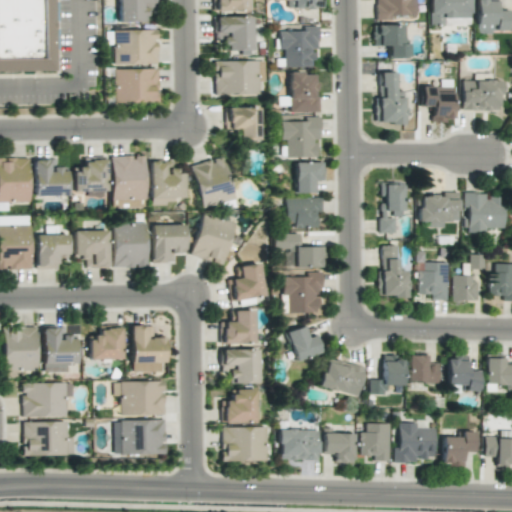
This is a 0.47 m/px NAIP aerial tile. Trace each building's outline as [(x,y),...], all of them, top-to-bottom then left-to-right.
[(52,0),(0,0),(0,71),(53,71),(52,0)] [(115,0),(116,22),(145,22),(144,10),(154,10),(153,0),(115,0)] [(245,10),(244,0),(210,0),(211,11),(245,10)] [(284,0),(285,8),(315,8),(315,0),(284,0)] [(374,0),(375,20),(388,20),(388,15),(413,15),(412,0),(374,0)] [(426,0),(427,26),(442,26),(442,19),(468,18),(467,0),(426,0)] [(473,0),(473,34),(490,34),(490,30),(506,31),(506,11),(494,10),(494,0),(473,0)] [(249,17),(212,16),(212,36),(220,36),(220,53),(248,54),(249,17)] [(370,25),(370,46),(386,45),(386,59),(406,58),(405,41),(400,41),(400,25),(370,25)] [(281,67),(312,66),(311,49),(316,49),(316,26),(300,26),(301,30),(275,31),(276,50),(281,50),(281,67)] [(154,63),(154,29),(111,30),(111,64),(154,63)] [(254,60),(211,61),(212,96),(255,95),(254,60)] [(111,69),(111,103),(155,102),(154,68),(111,69)] [(372,98),(372,124),(402,123),(401,91),(393,92),(392,72),(375,72),(376,98),(372,98)] [(286,112),(316,112),(316,97),(313,97),(312,73),(286,73),(286,112)] [(458,110),(497,111),(498,80),(488,80),(488,74),(471,73),(471,80),(459,80),(458,110)] [(418,87),(418,106),(429,106),(429,121),(450,121),(450,81),(444,81),(444,87),(418,87)] [(223,107),(222,129),(237,129),(237,137),(255,138),(256,108),(223,107)] [(280,121),(281,158),(315,157),(314,141),(317,141),(317,116),(301,117),(301,121),(280,121)] [(142,155),(108,156),(108,200),(143,199),(142,155)] [(187,165),(199,208),(231,199),(219,156),(187,165)] [(0,202),(26,202),(25,158),(0,158),(0,202)] [(30,160),(31,196),(64,195),(64,167),(52,167),(52,159),(30,160)] [(103,159),(80,160),(80,167),(69,167),(70,192),(84,191),(84,195),(105,195),(103,159)] [(146,162),(146,198),(181,197),(181,173),(172,173),(172,161),(146,162)] [(292,193),(313,193),(312,180),(321,180),(320,162),(291,162),(292,193)] [(391,234),(391,217),(401,217),(401,184),(377,184),(377,196),(382,196),(382,203),(376,203),(376,234),(391,234)] [(414,221),(425,222),(425,228),(441,228),(441,221),(456,221),(456,192),(440,192),(440,196),(415,196),(414,221)] [(483,228),(501,228),(500,197),(483,197),(483,193),(461,193),(462,233),(483,233),(483,228)] [(281,198),(282,223),(291,223),(291,229),(314,228),(314,212),(319,212),(319,197),(281,198)] [(187,256),(220,265),(232,222),(199,213),(187,256)] [(0,224),(25,224),(25,216),(0,216),(0,224)] [(143,267),(143,223),(108,223),(109,268),(143,267)] [(182,224),(147,225),(148,263),(170,262),(170,253),(182,253),(182,224)] [(27,225),(0,225),(0,268),(28,268),(27,225)] [(70,231),(70,259),(83,258),(83,268),(105,267),(104,230),(70,231)] [(32,235),(33,269),(54,269),(53,254),(65,254),(65,234),(32,235)] [(290,268),(321,267),(321,246),(297,247),(297,234),(271,234),(271,249),(289,249),(290,268)] [(395,271),(395,245),(378,246),(378,271),(374,271),(374,297),(405,296),(404,270),(395,271)] [(445,262),(413,261),(412,294),(428,295),(428,300),(444,300),(445,262)] [(261,295),(256,263),(236,266),(238,278),(224,279),(227,300),(261,295)] [(499,301),(511,301),(511,263),(485,263),(484,295),(499,296),(499,301)] [(285,313),(315,313),(315,291),(319,291),(319,272),(304,272),(304,276),(279,277),(279,295),(285,295),(285,313)] [(472,275),(448,276),(448,301),(472,301),(472,275)] [(217,344),(251,343),(251,310),(231,311),(231,321),(216,322),(217,344)] [(315,334),(306,337),(302,325),(282,332),(292,361),(320,352),(315,334)] [(33,326),(0,327),(0,376),(34,375),(33,326)] [(161,337),(150,337),(150,326),(127,326),(128,372),(157,372),(157,363),(162,363),(161,337)] [(74,363),(73,335),(61,335),(61,328),(39,328),(40,373),(64,372),(64,364),(74,363)] [(86,360),(118,359),(117,328),(96,328),(97,336),(86,336),(86,360)] [(255,349),(218,349),(219,371),(226,371),(226,384),(255,383),(255,349)] [(404,382),(435,383),(435,363),(423,362),(424,355),(405,355),(404,382)] [(379,356),(379,380),(366,379),(365,394),(383,395),(383,385),(400,385),(401,356),(379,356)] [(444,356),(443,384),(462,385),(462,391),(477,391),(477,370),(465,370),(465,356),(444,356)] [(501,358),(482,357),(482,392),(493,392),(493,385),(503,385),(503,389),(511,389),(511,364),(501,364),(501,358)] [(316,388),(355,396),(361,366),(322,358),(316,388)] [(117,416),(161,415),(160,381),(110,382),(110,396),(117,396),(117,416)] [(18,417),(63,417),(62,397),(69,396),(69,382),(18,383),(18,417)] [(251,389),(227,390),(227,400),(218,400),(218,423),(252,422),(251,389)] [(110,421),(111,455),(161,454),(161,420),(110,421)] [(63,421),(19,422),(19,456),(70,455),(70,438),(63,438),(63,421)] [(431,428),(413,428),(413,422),(395,423),(395,448),(390,448),(390,463),(412,463),(412,458),(431,458),(431,428)] [(357,456),(370,456),(370,461),(386,461),(386,424),(358,423),(357,456)] [(219,462),(263,461),(262,426),(218,427),(219,462)] [(315,430),(275,430),(275,460),(315,459),(315,430)] [(472,432),(458,431),(458,437),(439,437),(438,466),(459,466),(460,452),(472,452),(472,432)] [(481,436),(480,456),(493,457),(492,465),(511,465),(511,431),(497,431),(496,437),(481,436)] [(320,433),(319,454),(332,454),(331,463),(350,464),(350,434),(320,433)]
